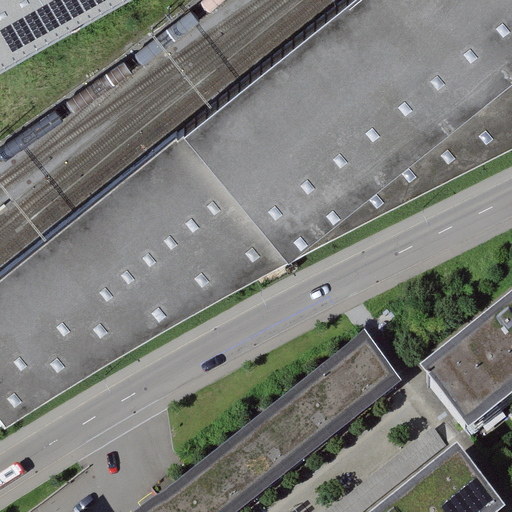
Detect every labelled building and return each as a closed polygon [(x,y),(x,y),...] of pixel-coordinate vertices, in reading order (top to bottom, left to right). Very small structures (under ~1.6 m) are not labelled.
[(0,423),(202,305),(511,146),(511,0),(337,0),(0,267),(0,423)] [(0,0),(0,75),(138,0),(0,0)] [(511,305),(419,378),(467,439),(511,403),(511,305)] [(365,342),(150,511),(244,511),(402,387),(365,342)] [(501,511),(458,458),(389,511),(501,511)]
